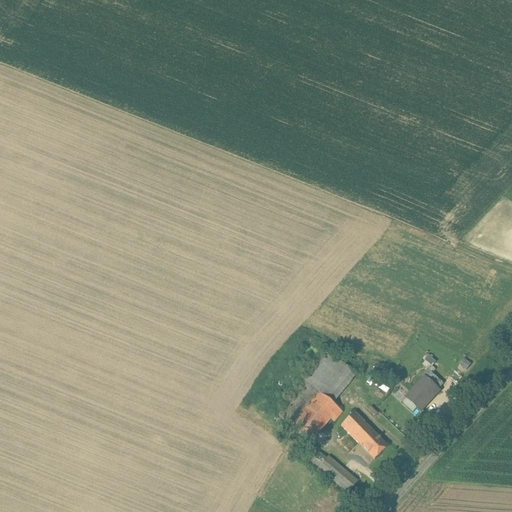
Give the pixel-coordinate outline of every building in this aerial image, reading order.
[(356,377),(327,353),(303,381),(305,382),(332,405),(356,377)] [(408,393),(426,409),(447,387),(430,372),(408,393)] [(277,415),(311,443),(330,420),(334,423),(342,414),(332,405),(305,382),(277,415)] [(360,409),(344,423),(377,457),(394,443),(360,409)] [(309,463),(348,494),(362,478),(323,447),(309,463)]
